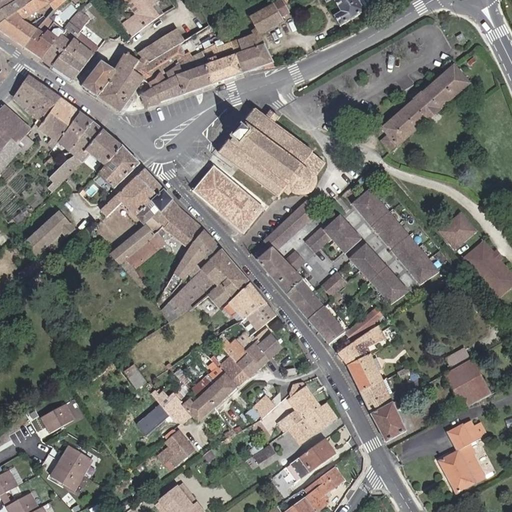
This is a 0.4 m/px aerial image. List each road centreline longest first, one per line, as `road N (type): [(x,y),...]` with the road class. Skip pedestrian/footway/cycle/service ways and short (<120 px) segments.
road 1 (residential): [(383,468),(335,365),(171,173),(158,142)]
road 2 (unknown): [(239,253),(275,206),(315,196),(331,135),(464,195),(511,248)]
road 3 (residential): [(158,142),(434,0)]
road 4 (residential): [(19,59),(158,142)]
road 5 (unknown): [(73,92),(105,53),(139,43),(181,14)]
